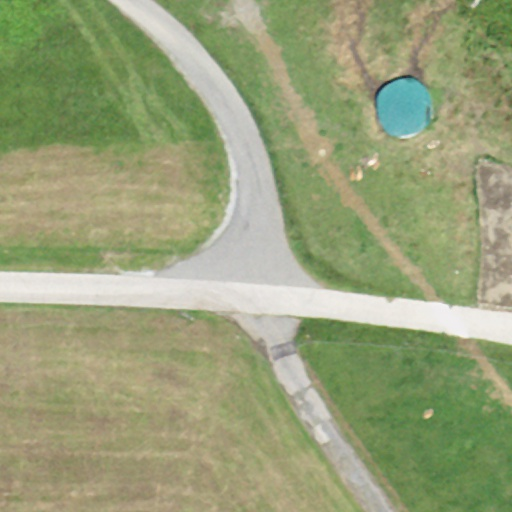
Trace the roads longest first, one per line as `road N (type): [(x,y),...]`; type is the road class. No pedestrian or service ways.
road 1 (unclassified): [(135,0),(207,57),(263,162),(265,299)]
road 2 (unclassified): [(0,295),(265,299)]
road 3 (unclassified): [(265,299),(511,335)]
road 4 (track): [(265,299),(330,433),(388,511)]
